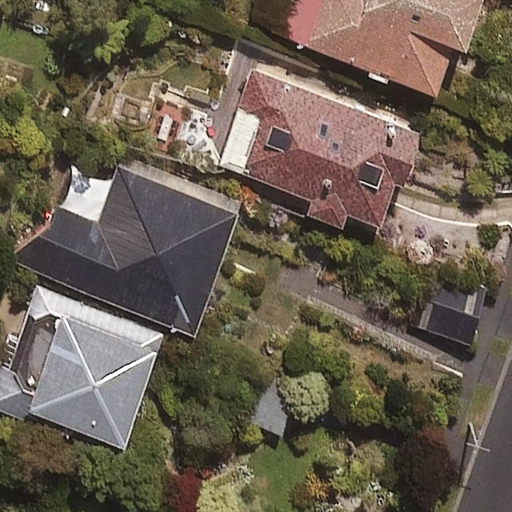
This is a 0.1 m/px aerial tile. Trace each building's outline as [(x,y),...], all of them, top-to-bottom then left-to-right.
[(467,39),(481,0),(259,0),(253,18),(438,87),(457,35),(467,39)] [(425,125),(252,68),(221,161),(314,192),(309,207),(343,219),(348,205),(384,216),(398,174),(408,177),(425,125)] [(244,198),(123,152),(97,223),(45,204),(23,263),(196,328),(244,198)] [(487,286),(437,273),(422,328),(472,341),(487,286)] [(163,330),(36,285),(0,386),(0,404),(28,414),(32,402),(126,435),(163,330)] [(301,390),(265,377),(249,423),(284,436),(301,390)]
